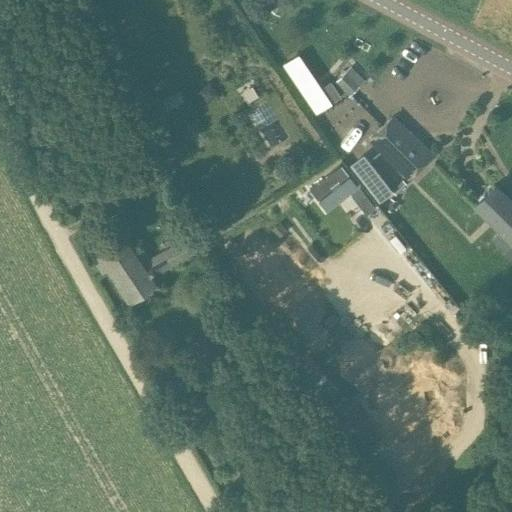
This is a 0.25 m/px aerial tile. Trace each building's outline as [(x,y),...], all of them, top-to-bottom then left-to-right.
[(289,2),(286,0),(274,0),(269,8),(280,15),(289,2)] [(283,62),(316,111),(341,94),(330,79),(319,87),(303,63),(290,72),(283,62)] [(365,79),(351,65),(335,81),(348,95),(365,79)] [(433,152),(393,113),(368,138),(407,177),(433,152)] [(169,177),(158,155),(130,169),(141,190),(169,177)] [(338,169),(319,184),(344,215),(363,200),(338,169)] [(511,202),(494,184),(476,201),(511,238),(511,202)] [(207,244),(199,229),(175,242),(183,257),(207,244)] [(135,251),(121,230),(93,249),(127,299),(155,279),(152,275),(160,270),(143,245),(135,251)] [(268,243),(235,265),(261,305),(295,283),(268,243)] [(396,399),(381,411),(405,442),(425,426),(426,427),(427,427),(426,425),(432,421),(433,422),(434,421),(433,420),(447,409),(423,378),(409,389),(402,380),(389,390),(396,399)] [(381,435),(345,395),(326,413),(347,436),(353,431),(368,447),(381,435)]
